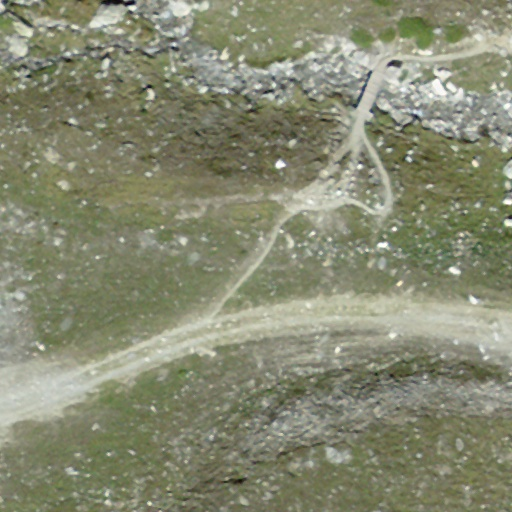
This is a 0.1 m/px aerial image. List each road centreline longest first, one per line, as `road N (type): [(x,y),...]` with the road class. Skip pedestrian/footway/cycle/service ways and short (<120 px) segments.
road 1 (track): [(225,320),(511,326)]
road 2 (track): [(225,320),(83,377),(0,397)]
